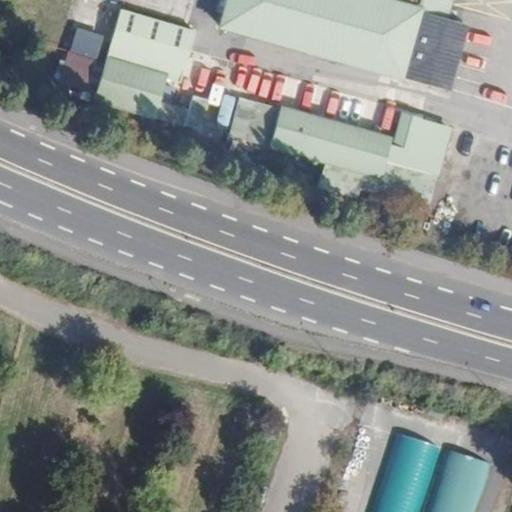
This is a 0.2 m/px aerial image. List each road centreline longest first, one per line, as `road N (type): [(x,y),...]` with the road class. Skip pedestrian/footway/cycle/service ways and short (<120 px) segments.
road 1 (primary): [(0,181),(181,254),(511,360)]
road 2 (primary): [(511,314),(344,265),(0,141)]
road 3 (unknown): [(325,412),(407,420),(511,447)]
